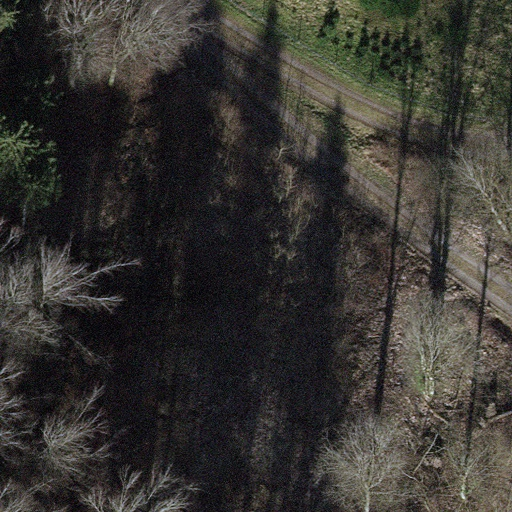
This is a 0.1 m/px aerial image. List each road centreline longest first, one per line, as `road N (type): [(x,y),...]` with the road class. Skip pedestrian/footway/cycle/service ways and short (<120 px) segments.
road 1 (track): [(167,2),(291,137),(455,274),(511,302)]
road 2 (track): [(167,2),(447,152),(511,165)]
